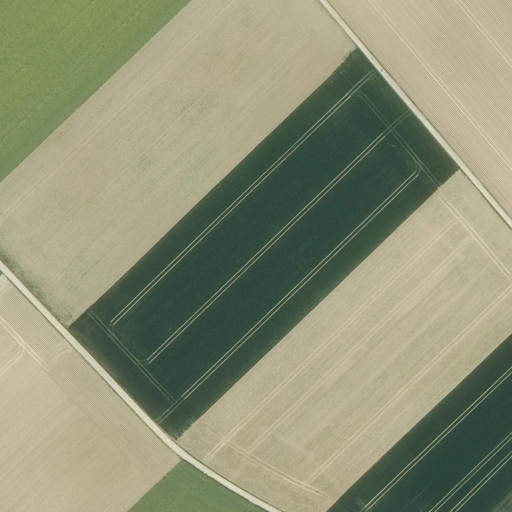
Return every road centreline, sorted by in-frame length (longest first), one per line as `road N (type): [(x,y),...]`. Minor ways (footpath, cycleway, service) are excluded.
road 1 (track): [(275,511),(174,447),(0,264)]
road 2 (track): [(322,0),(511,223)]
